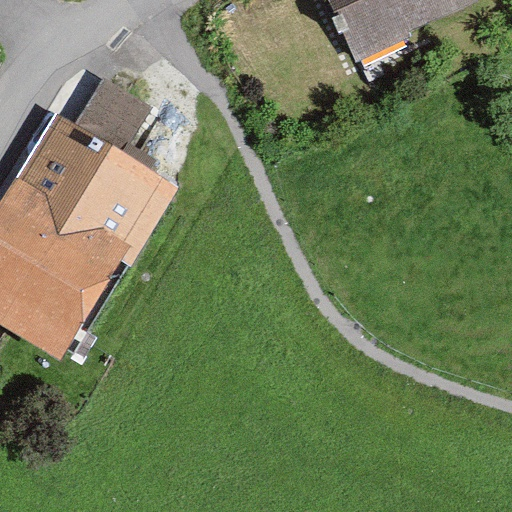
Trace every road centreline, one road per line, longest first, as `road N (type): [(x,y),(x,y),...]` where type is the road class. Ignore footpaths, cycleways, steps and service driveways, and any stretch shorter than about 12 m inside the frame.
road 1 (track): [(511,410),(380,361),(338,325),(289,259),(187,0)]
road 2 (unclassified): [(0,118),(65,40),(125,0)]
